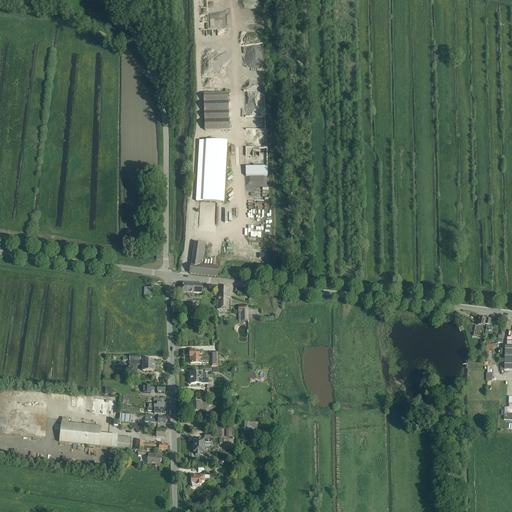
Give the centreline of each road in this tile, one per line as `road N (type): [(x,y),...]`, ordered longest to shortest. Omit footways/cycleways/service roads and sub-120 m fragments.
road 1 (unclassified): [(511,313),(167,274)]
road 2 (unclassified): [(167,274),(161,101),(116,0)]
road 3 (tertiary): [(174,511),(167,274)]
road 4 (track): [(0,3),(82,21),(156,83)]
road 5 (tertiary): [(167,274),(0,250)]
